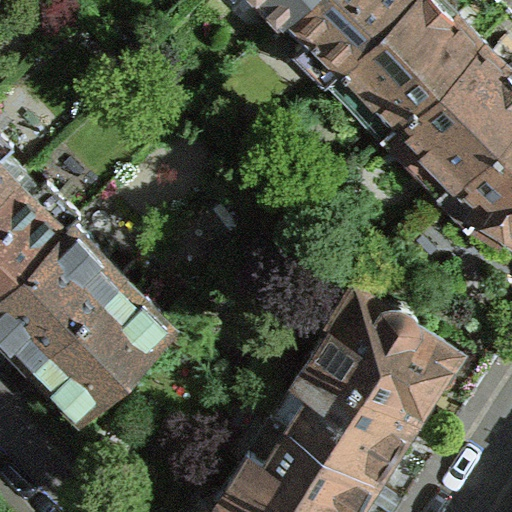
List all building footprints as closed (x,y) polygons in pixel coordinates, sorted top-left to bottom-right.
[(270,0),(282,12),(294,0),(270,0)] [(294,0),(282,12),(284,13),(306,34),(295,45),(325,75),(401,0),(294,0)] [(401,0),(325,75),(381,131),(480,35),(463,17),(453,7),(456,4),(454,3),(454,0),(401,0)] [(511,60),(511,61),(508,63),(498,52),(480,35),(381,131),(437,189),(511,115),(511,60)] [(511,115),(437,189),(438,189),(436,191),(467,223),(470,225),(480,209),(511,229),(511,115)] [(0,187),(23,166),(5,147),(12,141),(0,128),(0,187)] [(40,183),(23,166),(0,187),(0,285),(71,217),(79,209),(47,177),(40,183)] [(28,352),(33,356),(122,269),(99,246),(101,245),(75,218),(73,220),(71,217),(0,285),(0,336),(1,336),(3,336),(5,337),(12,331),(16,335),(14,337),(19,342),(24,347),(26,345),(30,350),(28,352)] [(145,292),(122,269),(33,356),(37,361),(39,359),(43,363),(41,365),(47,370),(51,375),(53,373),(57,377),(52,384),(52,386),(52,389),(51,391),(71,412),(74,410),(77,411),(80,409),(82,411),(173,322),(171,319),(172,318),(146,291),(145,292)] [(353,279),(312,344),(414,410),(426,392),(432,382),(436,383),(444,380),(449,377),(452,373),(454,368),(455,363),(454,355),(451,352),(456,345),(418,321),(416,314),(414,308),(409,303),(404,300),(400,298),(392,297),(389,297),(384,299),(353,279)] [(414,410),(312,344),(271,407),(373,473),(377,468),(380,470),(381,468),(384,468),(389,466),(393,463),(395,460),(397,457),(399,453),(399,451),(399,445),(398,442),(399,440),(396,438),(405,424),(414,410)] [(370,478),(373,473),(271,407),(230,470),(242,478),(295,511),(348,511),(351,508),(354,510),(355,508),(359,508),(364,505),(367,503),(370,500),(372,494),(373,488),(372,481),(370,478)] [(295,511),(242,478),(227,501),(215,493),(195,511),(295,511)]
